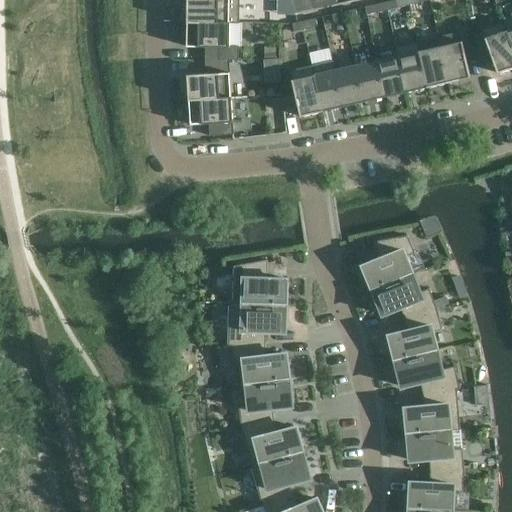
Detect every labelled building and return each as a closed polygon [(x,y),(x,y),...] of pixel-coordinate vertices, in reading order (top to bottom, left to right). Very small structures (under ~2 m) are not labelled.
[(239,24),(239,0),(186,0),(187,22),(229,23),(229,24),(239,24)] [(325,7),(323,0),(319,0),(311,2),(313,10),(325,7)] [(387,10),(399,8),(397,0),(396,0),(385,2),(387,10)] [(375,13),(387,10),(385,2),(374,5),(375,13)] [(366,15),(375,13),(374,5),(365,7),(366,15)] [(345,20),(357,17),(355,9),(343,12),(345,20)] [(333,23),(345,20),(343,12),(331,15),(333,23)] [(305,29),(317,27),(315,19),(303,21),(305,29)] [(294,32),(305,29),(303,21),(292,24),(294,32)] [(229,46),(229,24),(229,23),(187,22),(186,47),(205,47),(205,61),(229,60),(238,60),(238,47),(229,46)] [(497,74),(511,68),(511,49),(505,31),(506,31),(503,22),(481,30),(497,74)] [(459,32),(438,38),(448,83),(470,78),(459,32)] [(438,38),(417,42),(419,51),(419,52),(427,88),(448,83),(438,38)] [(417,42),(395,47),(397,57),(398,56),(406,93),(427,88),(419,52),(419,51),(417,42)] [(264,57),(276,57),(276,47),(264,47),(264,57)] [(395,47),(374,52),(376,61),(385,97),(406,93),(398,56),(397,57),(395,47)] [(229,60),(205,61),(206,74),(187,75),(188,100),(231,97),(229,60)] [(332,61),(312,66),(314,75),(313,76),(322,112),(343,107),(334,71),(332,61)] [(376,61),(355,66),(364,102),(385,97),(376,61)] [(312,66),(289,71),(295,97),(298,108),(300,117),(322,112),(313,76),(314,75),(312,66)] [(355,66),(334,71),(343,107),(364,102),(355,66)] [(233,135),(231,97),(188,100),(190,125),(209,124),(209,136),(233,135)] [(295,97),(283,100),(284,108),(284,112),(298,108),(295,97)] [(372,291),(412,275),(405,257),(414,253),(407,236),(373,242),(380,259),(362,266),(372,291)] [(229,304),(285,306),(286,280),(267,279),(267,261),(267,260),(234,267),(232,304),(229,304)] [(412,275),(372,291),(382,315),(400,308),(404,319),(437,309),(429,289),(419,293),(412,275)] [(228,345),(265,344),(265,332),(285,332),(285,306),(229,304),(228,345)] [(395,361),(437,351),(432,332),(442,330),(437,309),(404,319),(407,331),(388,336),(395,361)] [(0,327),(0,408),(21,403),(0,327)] [(246,385),(289,380),(286,354),(266,356),(265,344),(228,345),(228,346),(231,346),(234,367),(244,366),(246,385)] [(423,394),(459,388),(454,367),(441,370),(437,351),(395,361),(401,387),(420,383),(423,394)] [(240,427),(274,421),(272,409),(292,406),(289,380),(246,385),(248,404),(238,405),(240,427)] [(407,435),(460,429),(456,390),(460,389),(459,388),(423,394),(424,406),(404,408),(407,435)] [(251,467),(302,453),(296,427),(277,432),(274,421),(240,427),(251,467)] [(460,429),(407,435),(409,461),(429,459),(430,472),(464,470),(462,449),(452,450),(450,431),(460,430),(460,429)] [(262,506),(294,496),(290,484),(309,479),(302,453),(251,467),(262,506)] [(50,511),(37,460),(0,469),(0,511),(50,511)] [(409,509),(451,511),(453,492),(463,492),(464,470),(430,472),(429,483),(410,482),(409,509)] [(321,511),(316,499),(298,506),(294,496),(262,506),(245,511),(321,511)]
